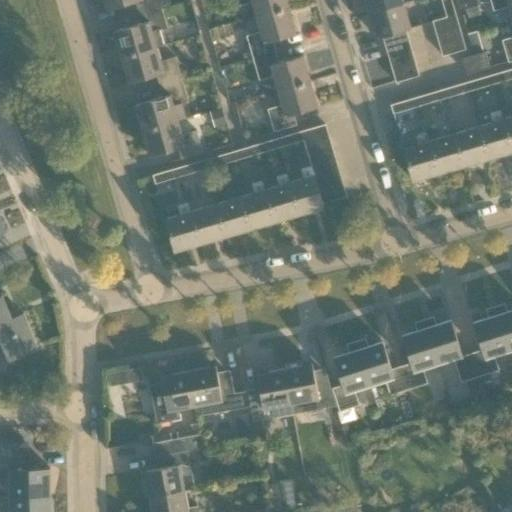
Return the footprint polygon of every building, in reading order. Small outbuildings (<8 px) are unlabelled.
[(138,12),(161,6),(159,0),(104,0),(108,9),(135,2),(138,12)] [(256,18),(288,8),(285,0),(235,0),(237,6),(251,2),(256,18)] [(365,0),(369,14),(403,3),(402,0),(365,0)] [(450,0),(441,0),(446,17),(455,15),(450,0)] [(478,5),(476,0),(457,0),(460,10),(478,5)] [(511,22),(511,21),(511,0),(489,0),(493,11),(507,7),(511,22)] [(385,48),(408,41),(405,29),(410,28),(403,3),(369,14),(376,38),(382,36),(385,48)] [(121,57),(156,47),(164,45),(160,31),(167,29),(161,6),(138,12),(141,24),(114,32),(121,57)] [(252,57),(274,51),(271,40),(295,33),(288,8),(256,18),(260,32),(246,36),(252,57)] [(435,33),(458,27),(455,15),(446,17),(432,21),(435,33)] [(507,63),(511,61),(511,21),(511,22),(511,23),(511,37),(501,41),(507,63)] [(439,44),(461,38),(458,27),(435,33),(439,44)] [(475,48),(490,44),(485,28),(471,32),(475,48)] [(461,38),(439,44),(442,56),(465,50),(461,38)] [(389,59),(411,52),(408,41),(385,48),(389,59)] [(159,86),(182,80),(176,58),(161,62),(156,47),(121,57),(129,83),(156,75),(159,86)] [(277,90),(308,81),(301,55),(277,62),(274,51),(252,57),(259,81),(273,76),(277,90)] [(392,70),(415,64),(411,52),(389,59),(392,70)] [(490,67),(485,52),(483,52),(473,55),(461,58),(465,74),(490,67)] [(415,64),(392,70),(395,82),(418,75),(415,64)] [(492,83),(511,77),(511,68),(490,75),(492,83)] [(468,91),(492,83),(490,75),(465,82),(468,91)] [(142,130),(178,120),(187,117),(183,103),(188,102),(182,80),(159,86),(162,97),(135,105),(142,130)] [(308,81),(277,90),(281,105),(267,109),(273,132),(296,126),(292,114),(316,107),(308,81)] [(443,98),(468,91),(465,82),(440,90),(443,98)] [(418,106),(443,98),(440,90),(416,97),(418,106)] [(394,113),(418,106),(416,97),(391,104),(394,113)] [(224,119),(221,107),(212,110),(215,121),(224,119)] [(487,159),(511,152),(502,120),(503,120),(500,110),(490,113),(493,123),(477,127),(487,159)] [(511,152),(511,151),(511,116),(503,120),(502,120),(511,152)] [(182,136),(178,120),(142,130),(149,156),(177,148),(181,160),(203,154),(197,132),(182,136)] [(305,147),(330,138),(325,124),(301,132),(303,140),(305,147)] [(462,167),(487,159),(477,127),(453,134),(462,167)] [(276,139),(278,147),(303,140),(301,132),(276,139)] [(413,181),(437,174),(428,142),(429,141),(426,132),(416,135),(419,145),(403,149),(413,181)] [(437,174),(462,167),(453,134),(429,141),(428,142),(437,174)] [(330,138),(305,147),(309,158),(333,150),(330,138)] [(254,155),(278,147),(276,139),(251,146),(254,155)] [(229,162),(254,155),(251,146),(226,154),(229,162)] [(333,150),(309,158),(311,166),(312,170),(336,162),(333,150)] [(204,169),(229,162),(226,154),(202,161),(204,169)] [(179,177),(204,169),(202,161),(177,168),(179,177)] [(315,181),(340,173),(336,162),(312,170),(314,176),(315,181)] [(319,193),(315,181),(314,176),(312,170),(311,166),(301,169),(304,179),(289,183),(299,215),(324,208),(323,204),(319,193)] [(155,184),(179,177),(177,168),(152,175),(155,184)] [(299,215),(289,183),(286,173),(276,176),(279,186),(265,190),(274,223),(299,215)] [(340,173),(315,181),(319,193),(343,185),(340,173)] [(249,230),(274,223),(265,190),(262,180),(251,183),(254,193),(240,198),(249,230)] [(343,185),(319,193),(323,204),(347,197),(343,185)] [(225,237),(249,230),(240,198),(215,205),(225,237)] [(200,245),(190,212),(187,203),(178,206),(180,215),(166,220),(175,252),(200,245)] [(200,245),(225,237),(215,205),(190,212),(200,245)] [(11,318),(2,295),(0,295),(0,359),(37,345),(24,313),(11,318)] [(495,305),(509,348),(511,347),(511,309),(508,311),(505,302),(495,305)] [(493,353),(509,348),(495,305),(485,308),(488,317),(474,322),(482,350),(473,353),(480,375),(498,369),(493,353)] [(424,319),(438,362),(454,357),(461,381),(480,375),(473,353),(463,356),(452,320),(436,325),(433,316),(424,319)] [(423,367),(438,362),(424,319),(415,322),(418,330),(403,335),(412,362),(401,365),(409,389),(428,383),(423,367)] [(356,340),(370,384),(385,379),(390,395),(409,389),(401,365),(391,369),(383,342),(369,346),(366,338),(356,340)] [(354,389),(370,384),(356,340),(347,343),(350,353),(335,357),(344,385),(333,388),(340,410),(359,404),(354,389)] [(292,403),(294,414),(337,406),(327,374),(316,376),(314,363),(285,368),(292,403)] [(250,405),(247,390),(235,392),(232,375),(219,377),(217,365),(189,370),(196,406),(197,415),(250,405)] [(294,414),(292,403),(285,368),(258,373),(260,386),(247,388),(247,390),(250,405),(253,421),(278,416),(294,414)] [(122,384),(119,370),(108,372),(110,386),(122,384)] [(181,409),(196,406),(189,370),(162,375),(164,388),(152,390),(158,423),(183,418),(181,409)] [(267,439),(265,427),(256,429),(258,440),(267,439)] [(172,439),(170,432),(152,436),(156,456),(203,447),(201,434),(172,439)] [(12,496),(51,495),(50,468),(26,469),(25,442),(0,442),(0,478),(11,478),(12,496)] [(150,498),(186,492),(183,475),(193,473),(190,462),(206,459),(203,447),(156,456),(158,468),(145,470),(150,498)] [(199,511),(198,506),(189,508),(186,492),(150,498),(153,511),(199,511)] [(275,511),(296,508),(293,493),(273,496),(275,511)] [(51,511),(51,495),(12,496),(12,511),(51,511)]
